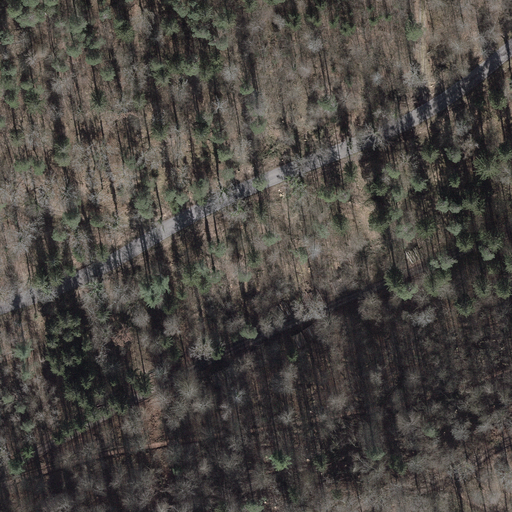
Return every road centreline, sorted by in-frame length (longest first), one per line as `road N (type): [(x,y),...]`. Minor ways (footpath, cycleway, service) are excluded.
road 1 (tertiary): [(0,307),(89,273),(218,201),(428,110),(511,46)]
road 2 (track): [(0,473),(208,360),(511,233)]
road 3 (track): [(0,200),(155,236)]
